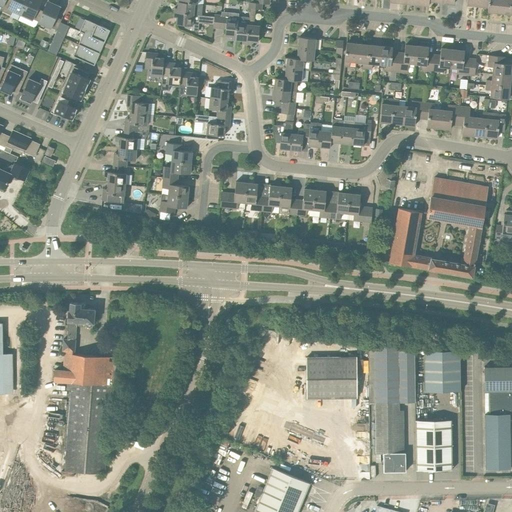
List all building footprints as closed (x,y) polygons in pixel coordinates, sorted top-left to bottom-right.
[(13,10),(20,13),(26,0),(4,0),(2,5),(0,9),(3,11),(11,15),(13,10)] [(43,11),(37,8),(40,0),(26,0),(20,13),(39,22),(43,11)] [(489,0),(489,7),(488,7),(488,12),(499,13),(500,0),(489,0)] [(500,0),(499,13),(510,14),(511,0),(500,0)] [(61,19),(55,17),(60,6),(59,6),(59,7),(47,1),(43,11),(39,22),(56,30),(61,19)] [(194,4),(184,3),(178,2),(178,5),(178,8),(175,8),(174,13),(193,15),(194,4)] [(254,25),(255,9),(250,9),(249,17),(249,25),(247,44),(251,44),(252,41),(258,42),(260,26),(254,25)] [(221,12),(221,16),(220,29),(226,29),(225,36),(231,36),(231,39),(236,40),(238,24),(238,16),(239,13),(221,12)] [(193,15),(174,13),(174,17),(177,18),(176,24),(191,26),(191,31),(198,32),(199,24),(214,25),(214,17),(193,15)] [(249,25),(249,17),(238,16),(238,24),(236,40),(242,40),(242,43),(247,44),(249,25)] [(79,32),(83,33),(104,42),(104,43),(110,30),(85,19),(79,32)] [(69,26),(66,25),(60,23),(56,32),(65,36),(69,26)] [(60,46),(65,36),(56,32),(52,42),(60,46)] [(104,43),(104,42),(83,33),(78,45),(99,54),(100,53),(99,53),(100,53),(104,43)] [(15,37),(9,36),(7,45),(13,46),(15,37)] [(299,37),(298,48),(314,50),(316,38),(299,37)] [(49,43),(42,40),(40,45),(47,48),(49,43)] [(56,55),(60,46),(52,42),(48,51),(56,55)] [(350,62),(356,62),(358,44),(346,42),(344,67),(349,67),(350,62)] [(370,45),(358,44),(356,62),(363,63),(362,68),(367,69),(370,45)] [(78,45),(73,56),(94,66),(99,54),(78,45)] [(381,46),(370,45),(367,69),(372,69),(372,64),(379,65),(381,46)] [(415,64),(417,46),(405,45),(404,59),(398,59),(396,72),(407,73),(408,64),(415,64)] [(396,72),(398,59),(391,58),(393,47),(381,46),(379,65),(386,65),(385,71),(396,72)] [(429,47),(417,46),(415,64),(422,65),(421,70),(432,71),(434,58),(428,58),(429,47)] [(313,61),(314,50),(298,48),(297,59),(303,59),(303,60),(311,61),(313,61)] [(451,68),(453,49),(441,48),(440,59),(434,58),(432,71),(444,73),(444,67),(451,68)] [(453,49),(451,68),(458,69),(457,74),(468,75),(470,62),(463,62),(464,51),(453,49)] [(163,62),(164,58),(158,58),(158,55),(153,55),(153,53),(146,52),(145,66),(152,66),(151,75),(162,76),(162,75),(163,62)] [(493,74),(511,76),(511,66),(511,64),(501,63),(502,57),(489,56),(488,67),(493,67),(493,74)] [(297,59),(287,57),(286,68),(302,70),(310,71),(311,61),(303,60),(303,59),(297,59)] [(81,69),(82,67),(72,62),(70,66),(73,67),(67,81),(85,89),(90,79),(87,78),(89,73),(81,69)] [(162,75),(162,76),(161,90),(169,91),(169,85),(179,86),(180,85),(179,85),(181,72),(181,68),(175,67),(175,65),(171,64),(171,63),(163,62),(162,75)] [(13,89),(18,92),(27,72),(27,71),(11,64),(0,89),(11,94),(12,92),(13,89)] [(301,81),(302,70),(286,68),(285,79),(291,80),(301,81)] [(179,85),(180,85),(179,86),(179,96),(186,97),(187,94),(197,95),(198,77),(192,77),(193,74),(188,74),(188,72),(181,72),(179,85)] [(510,87),(511,76),(493,74),(492,80),(487,80),(486,85),(510,87)] [(41,78),(39,83),(29,78),(20,98),(26,100),(26,101),(31,103),(33,97),(39,99),(47,81),(41,78)] [(291,80),(285,79),(275,78),(274,89),(290,91),(291,80)] [(78,98),(81,100),(85,89),(67,81),(60,96),(76,103),(78,98)] [(210,98),(228,100),(228,94),(231,94),(231,89),(233,90),(234,82),(220,81),(220,88),(211,87),(210,98)] [(510,87),(486,85),(485,90),(491,90),(490,97),(509,99),(510,87)] [(296,91),(290,91),(274,89),(273,100),(283,101),(282,107),(295,108),(295,102),(294,102),(294,100),(296,100),(296,91)] [(154,104),(149,103),(144,103),(145,96),(128,94),(127,102),(128,102),(128,106),(130,107),(130,113),(148,114),(153,115),(154,104)] [(74,107),(76,103),(60,96),(54,110),(51,109),(50,112),(60,117),(61,114),(72,119),(77,108),(74,107)] [(227,106),(228,100),(210,98),(209,109),(217,110),(217,117),(230,118),(231,111),(229,111),(230,106),(227,106)] [(380,122),(392,123),(394,100),(389,99),(388,104),(382,104),(380,122)] [(399,100),(394,100),(392,123),(403,125),(405,106),(398,105),(399,100)] [(411,107),(405,106),(403,125),(415,126),(416,115),(422,115),(423,102),(412,101),(411,107)] [(439,128),(441,110),(434,109),(434,104),(423,102),(422,115),(428,116),(427,127),(439,128)] [(447,110),(441,110),(439,128),(450,129),(451,118),(458,119),(459,106),(448,105),(447,110)] [(470,107),(459,106),(458,119),(464,120),(462,135),(474,136),(476,117),(469,117),(470,107)] [(147,125),(148,114),(130,113),(129,119),(127,118),(126,123),(125,123),(124,130),(138,131),(149,132),(149,125),(147,125)] [(482,118),(476,117),(474,136),(486,137),(487,118),(488,118),(488,113),(483,113),(482,118)] [(487,118),(486,137),(497,138),(498,130),(504,131),(506,115),(494,114),(494,119),(488,118),(487,118)] [(230,118),(217,117),(216,124),(208,123),(206,134),(224,136),(225,130),(227,130),(228,125),(229,125),(230,118)] [(341,143),(343,121),(333,120),(332,126),(331,132),(330,142),(331,142),(341,143)] [(292,134),(293,122),(286,121),(284,133),(275,132),(276,143),(280,143),(279,149),(290,150),(292,134)] [(341,143),(352,144),(354,122),(343,121),(341,143)] [(354,122),(352,144),(363,145),(363,144),(369,145),(371,124),(365,124),(362,123),(354,122)] [(309,130),(310,124),(304,123),(303,130),(299,130),(298,134),(292,134),(290,150),(301,151),(302,142),(308,143),(309,130)] [(3,126),(0,124),(0,145),(5,147),(6,146),(10,136),(0,132),(3,126)] [(34,156),(40,144),(30,140),(31,138),(13,130),(10,136),(6,146),(13,149),(13,147),(34,156)] [(117,136),(117,142),(119,142),(119,148),(136,149),(138,131),(124,130),(124,137),(117,136)] [(308,143),(308,146),(319,147),(321,130),(309,130),(308,143)] [(330,142),(331,132),(321,130),(319,147),(330,148),(331,142),(330,142)] [(172,154),(171,161),(191,163),(192,152),(181,151),(181,144),(167,143),(166,154),(172,154)] [(53,148),(54,146),(52,146),(51,147),(49,146),(45,154),(50,157),(54,148),(53,148)] [(113,165),(126,166),(127,160),(135,160),(136,149),(119,148),(118,154),(116,154),(115,156),(115,158),(114,158),(113,161),(113,165)] [(190,174),(191,163),(171,161),(171,167),(164,166),(163,177),(178,179),(178,173),(190,174)] [(25,178),(29,170),(28,170),(15,164),(14,166),(12,165),(11,166),(6,169),(5,169),(4,171),(0,169),(0,187),(4,189),(7,183),(10,174),(19,178),(24,180),(25,178)] [(107,183),(125,184),(126,173),(126,166),(113,165),(112,172),(106,172),(105,177),(108,177),(107,183)] [(394,180),(395,174),(388,173),(387,179),(386,187),(393,189),(395,180),(394,180)] [(177,185),(178,179),(163,177),(162,188),(169,189),(168,195),(188,197),(189,186),(177,185)] [(488,188),(434,178),(427,217),(470,224),(463,264),(414,255),(421,211),(418,210),(418,211),(399,208),(390,263),(472,277),(488,188)] [(238,202),(245,203),(247,183),(236,182),(235,193),(228,193),(227,207),(238,208),(238,202)] [(125,184),(107,183),(107,189),(104,189),(104,193),(103,193),(102,201),(115,202),(124,203),(124,196),(125,184)] [(258,184),(247,183),(245,203),(251,203),(250,210),(261,211),(263,196),(257,196),(258,184)] [(269,197),(263,196),(261,211),(272,212),(273,205),(279,206),(281,186),(270,185),(269,197)] [(281,186),(279,206),(278,213),(295,214),(297,200),(291,199),(292,188),(281,186)] [(313,210),(315,190),(304,189),(303,200),(297,200),(295,214),(306,216),(307,209),(313,210)] [(326,191),(315,190),(313,210),(319,210),(319,217),(330,218),(331,203),(325,203),(326,191)] [(337,204),(331,203),(330,218),(340,219),(341,213),(347,213),(349,193),(338,192),(337,204)] [(354,214),(353,221),(371,223),(372,208),(359,206),(360,195),(349,193),(347,213),(354,214)] [(168,195),(162,194),(161,201),(160,212),(174,213),(175,207),(187,208),(188,197),(168,195)] [(132,204),(131,212),(141,214),(142,205),(132,204)] [(155,223),(159,216),(145,208),(141,215),(155,223)] [(511,234),(511,210),(506,210),(506,214),(504,214),(503,226),(496,225),(495,238),(501,239),(502,233),(511,234)] [(326,250),(335,251),(336,243),(327,242),(326,250)] [(367,244),(358,243),(357,253),(366,254),(367,244)] [(66,353),(74,354),(76,326),(83,326),(84,322),(94,323),(95,309),(85,308),(85,304),(70,302),(70,311),(69,311),(66,331),(68,330),(67,340),(63,340),(63,342),(59,342),(59,349),(62,349),(62,351),(66,352),(66,353)] [(369,403),(375,402),(399,403),(415,402),(414,346),(368,341),(369,403)] [(424,392),(460,391),(460,350),(424,351),(424,392)] [(71,383),(112,385),(119,358),(74,354),(66,353),(64,371),(72,372),(71,383)] [(306,398),(357,397),(357,357),(306,358),(306,398)] [(511,391),(511,366),(484,367),(484,392),(488,392),(511,391)] [(66,391),(70,392),(71,383),(72,372),(64,371),(54,370),(53,381),(67,383),(66,391)] [(70,392),(65,470),(105,473),(112,385),(71,383),(70,392)] [(511,391),(488,392),(489,414),(510,414),(510,420),(511,420),(511,391)] [(400,453),(399,403),(375,402),(375,453),(387,453),(400,453)] [(495,464),(496,464),(501,464),(501,469),(511,469),(510,420),(510,414),(489,414),(485,414),(485,469),(495,469),(495,464)] [(416,470),(452,470),(452,420),(416,420),(416,470)] [(404,470),(404,453),(400,453),(387,453),(387,471),(404,470)] [(272,468),(253,511),(297,511),(310,483),(272,468)]
